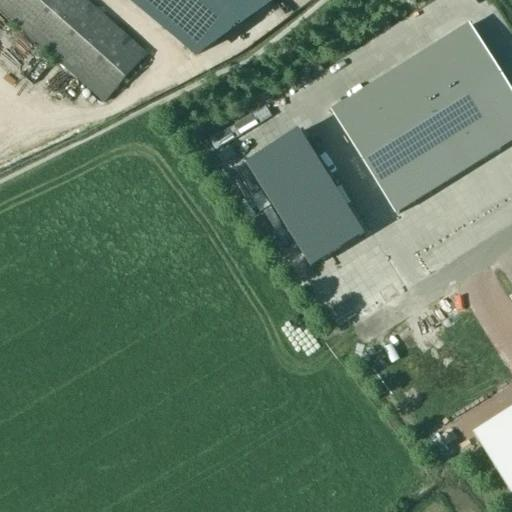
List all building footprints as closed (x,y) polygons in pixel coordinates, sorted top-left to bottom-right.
[(0,0),(0,12),(105,105),(148,56),(85,0),(0,0)] [(121,0),(188,60),(273,0),(121,0)] [(331,112),(396,215),(511,142),(511,96),(468,26),(331,112)] [(298,133),(246,166),(310,269),(363,236),(298,133)] [(511,411),(474,435),(511,496),(511,411)]
